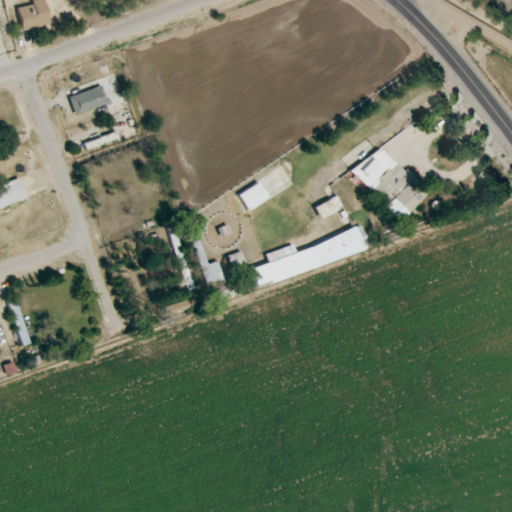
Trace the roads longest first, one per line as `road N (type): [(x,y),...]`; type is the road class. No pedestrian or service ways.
road 1 (residential): [(25,69),(119,334)]
road 2 (residential): [(0,76),(200,0)]
road 3 (secondary): [(511,133),(394,0)]
